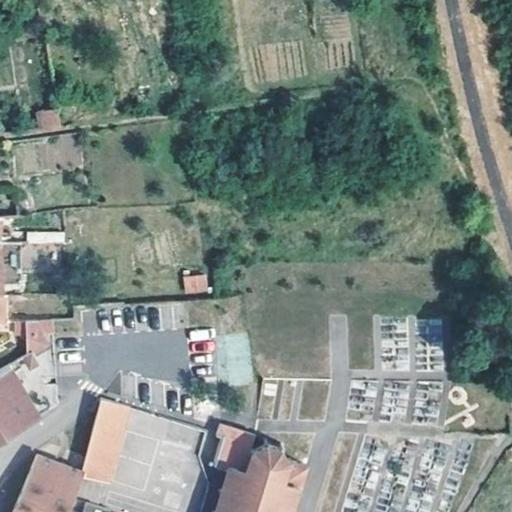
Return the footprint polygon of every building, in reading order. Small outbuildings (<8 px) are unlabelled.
[(38,130),(58,128),(54,108),(35,111),(38,130)] [(0,218),(17,217),(15,190),(0,190),(0,218)] [(26,232),(26,244),(64,243),(63,231),(26,232)] [(184,294),(208,292),(206,274),(183,276),(184,294)] [(33,323),(41,335),(49,328),(44,322),(33,323)] [(46,343),(41,335),(33,323),(23,323),(23,353),(20,355),(27,368),(36,362),(30,352),(46,343)] [(0,368),(0,439),(38,416),(7,364),(0,368)] [(96,418),(122,425),(126,408),(101,401),(96,418)] [(80,473),(81,473),(107,481),(122,425),(96,418),(80,473)] [(291,511),(290,510),(294,493),(299,495),(300,492),(299,490),(305,467),(284,462),(279,451),(282,448),(279,446),(275,448),(265,445),(265,441),(262,441),(262,445),(252,451),(250,449),(253,437),(233,430),(229,430),(218,426),(216,435),(222,436),(221,443),(214,464),(213,468),(224,470),(223,473),(227,474),(222,490),(218,490),(217,493),(221,494),(216,511),(213,511),(211,511),(291,511)] [(198,460),(214,464),(221,443),(222,436),(216,435),(205,431),(198,460)] [(65,511),(81,473),(80,473),(35,456),(10,511),(65,511)] [(109,511),(85,503),(81,511),(109,511)]
